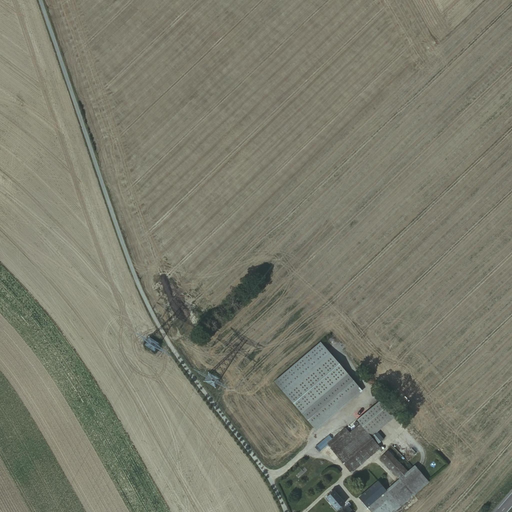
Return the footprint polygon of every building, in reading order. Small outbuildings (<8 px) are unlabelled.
[(346,373),(300,413),(312,426),(357,386),(346,373)] [(365,418),(382,438),(385,435),(368,415),(365,418)] [(359,423),(376,443),(382,438),(365,418),(359,423)] [(350,431),(331,448),(348,468),(376,443),(359,423),(350,431)] [(327,434),(315,446),(318,450),(326,443),(331,448),(350,431),(345,426),(331,438),(327,434)] [(380,456),(397,476),(405,469),(389,449),(380,456)] [(379,479),(359,496),(368,505),(386,489),(387,488),(384,485),(382,486),(380,485),(382,483),(379,479)] [(334,489),(326,496),(336,507),(344,500),(339,496),(340,494),(338,491),(337,492),(334,489)] [(386,489),(368,505),(373,511),(390,511),(399,504),(386,489)]
